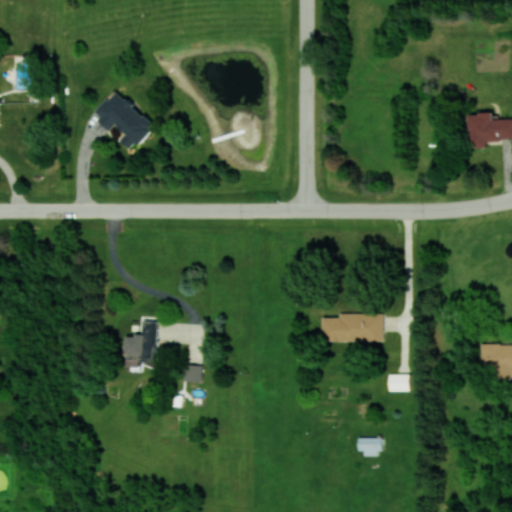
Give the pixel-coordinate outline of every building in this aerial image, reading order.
[(95,113),(112,129),(117,124),(127,133),(121,139),(133,150),(156,124),(117,89),(95,113)] [(470,146),(488,146),(487,139),(511,138),(511,117),(493,118),(493,112),(468,113),(470,146)] [(323,317),(323,340),(384,340),(383,312),(340,313),(340,316),(323,317)] [(127,334),(126,366),(141,366),(141,361),(157,361),(159,320),(144,319),(143,335),(127,334)] [(511,342),(482,343),(482,368),(499,368),(499,378),(511,377),(511,342)] [(203,364),(186,363),(185,380),(202,381),(203,364)] [(410,373),(390,373),(390,390),(411,389),(410,373)] [(381,437),(361,437),(361,455),(381,455),(381,437)]
